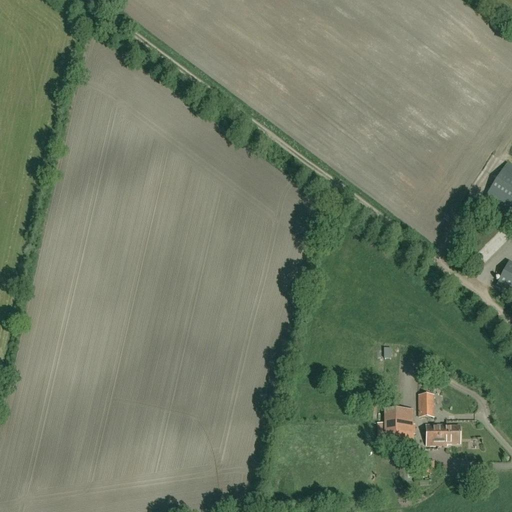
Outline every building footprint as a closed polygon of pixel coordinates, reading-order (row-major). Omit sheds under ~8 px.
[(511,218),(511,167),(507,164),(484,200),(511,218)] [(483,266),(511,238),(490,216),(486,220),(488,223),(464,247),(483,266)] [(511,265),(508,264),(495,288),(511,296),(511,265)] [(419,419),(433,419),(433,397),(419,397),(419,419)] [(412,444),(413,444),(412,411),(386,411),(385,411),(385,444),(412,444)] [(446,447),(446,446),(460,446),(460,428),(446,428),(446,427),(426,427),(427,448),(446,447)] [(392,464),(400,464),(400,455),(392,455),(392,464)] [(413,462),(413,475),(433,475),(433,462),(413,462)]
